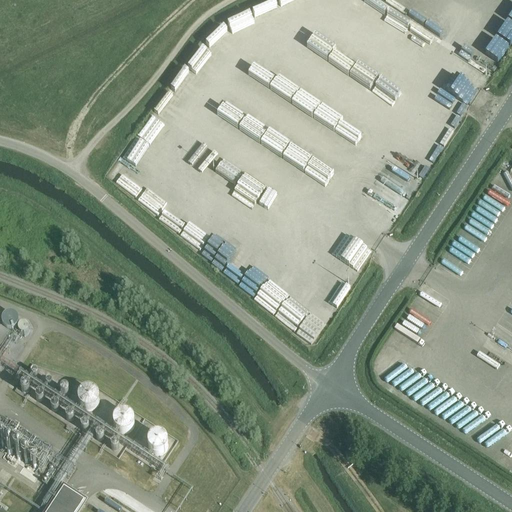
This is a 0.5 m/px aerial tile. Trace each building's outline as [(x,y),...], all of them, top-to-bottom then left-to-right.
[(403,0),(385,0),(382,6),(404,18),(411,4),(403,0)] [(274,3),(251,12),(256,22),(278,13),(274,3)] [(231,34),(253,23),(249,14),(226,24),(231,34)] [(364,19),(353,36),(394,62),(415,30),(404,22),(393,38),(364,19)] [(496,42),(500,44),(506,35),(502,32),(496,42)] [(189,66),(196,71),(210,51),(203,46),(189,66)] [(494,60),(498,64),(504,56),(500,53),(494,60)] [(329,86),(301,127),(310,133),(338,92),(329,86)] [(445,142),(454,126),(439,117),(430,132),(445,142)] [(213,139),(226,147),(231,139),(218,131),(213,139)] [(345,145),(355,148),(358,139),(348,136),(345,145)] [(220,160),(225,152),(210,142),(205,150),(220,160)] [(406,186),(417,189),(420,178),(409,175),(406,186)] [(311,286),(336,305),(350,286),(332,272),(322,284),(316,279),(311,286)] [(0,352),(12,335),(0,327),(0,352)] [(82,386),(81,396),(84,396),(84,408),(102,409),(102,397),(103,397),(104,387),(82,386)] [(133,409),(114,417),(123,436),(141,427),(133,409)] [(162,432),(150,445),(164,457),(176,444),(162,432)]
